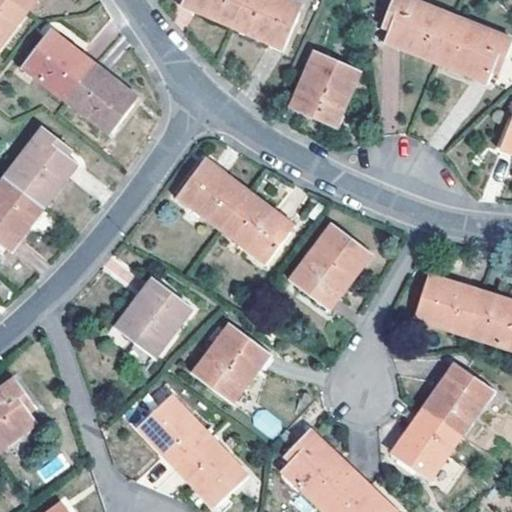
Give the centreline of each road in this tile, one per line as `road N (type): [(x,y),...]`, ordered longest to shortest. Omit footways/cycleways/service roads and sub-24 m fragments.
road 1 (residential): [(40,304),(130,202),(203,98)]
road 2 (residential): [(423,216),(304,161),(203,98)]
road 3 (residential): [(40,304),(108,480),(130,511)]
road 4 (residential): [(423,216),(373,327),(362,403)]
road 5 (residential): [(203,98),(131,0)]
